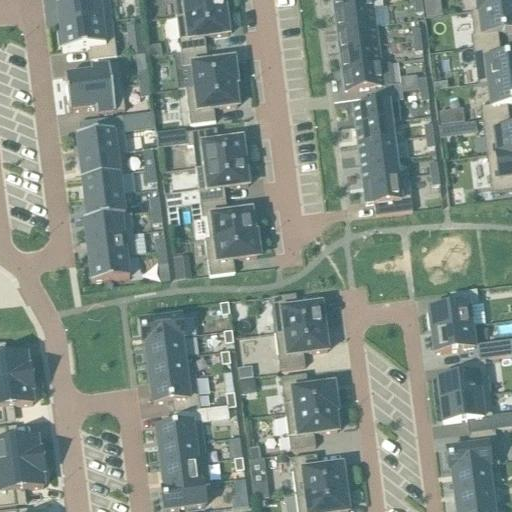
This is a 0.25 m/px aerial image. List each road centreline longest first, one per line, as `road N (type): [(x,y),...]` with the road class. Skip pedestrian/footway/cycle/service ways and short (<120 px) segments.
road 1 (residential): [(378,511),(351,315),(408,308),(434,511)]
road 2 (residential): [(0,6),(31,15),(57,212),(57,250),(11,277)]
road 3 (residential): [(292,256),(258,0)]
road 4 (residential): [(68,414),(131,408),(146,511)]
road 5 (residential): [(11,277),(59,357),(68,414)]
